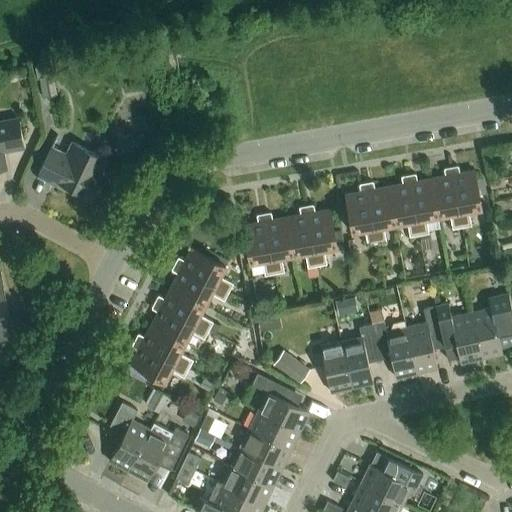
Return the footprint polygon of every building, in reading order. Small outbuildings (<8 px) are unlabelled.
[(139,43),(125,46),(130,65),(144,61),(139,43)] [(50,63),(35,66),(37,76),(40,75),(40,77),(44,96),(56,93),(52,74),(50,63)] [(0,152),(0,151),(23,147),(18,119),(0,122),(0,170),(3,170),(0,152)] [(100,171),(106,158),(72,142),(66,154),(51,147),(37,175),(65,188),(66,186),(93,199),(105,173),(100,171)] [(458,165),(451,167),(461,227),(471,225),(468,210),(481,208),(474,170),(460,172),(458,165)] [(452,228),(461,227),(451,167),(443,168),(445,175),(431,178),(438,215),(449,213),(452,228)] [(426,218),(438,215),(431,178),(417,180),(416,173),(408,175),(419,234),(429,233),(426,218)] [(409,236),(419,234),(408,175),(401,176),(402,183),(388,185),(395,223),(407,221),(409,236)] [(383,225),(395,223),(388,185),(374,187),(373,180),(366,182),(377,242),(386,240),(383,225)] [(377,242),(366,182),(358,183),(360,190),(345,193),(351,231),(364,228),(367,244),(377,242)] [(314,204),(306,206),(317,265),(327,263),(324,248),(336,246),(330,209),(315,211),(314,204)] [(286,216),(293,254),(305,252),(307,267),(317,265),(306,206),(299,207),(300,214),(286,216)] [(271,212),(264,213),(274,273),(284,271),(281,256),(293,254),(286,216),(272,219),(271,212)] [(265,275),(274,273),(264,213),(256,215),(257,222),(243,224),(250,262),(262,260),(265,275)] [(429,233),(422,234),(423,243),(430,241),(429,233)] [(239,286),(233,283),(219,275),(225,264),(192,246),(185,260),(178,256),(175,263),(228,292),(235,295),(239,286)] [(172,286),(205,303),(210,293),(224,300),(228,292),(175,263),(172,270),(178,273),(172,286)] [(156,302),(208,329),(213,321),(199,314),(205,303),(172,286),(166,298),(160,295),(156,302)] [(492,307),(471,311),(481,357),(502,353),(499,337),(511,333),(511,310),(508,292),(505,293),(504,290),(495,292),(496,295),(489,296),(490,301),(492,307)] [(152,325),(185,342),(190,331),(204,338),(208,329),(156,302),(153,309),(159,312),(152,325)] [(471,311),(451,316),(448,302),(435,305),(444,345),(456,343),(460,362),(481,357),(471,311)] [(406,326),(416,372),(437,367),(433,348),(444,345),(435,305),(423,308),(426,322),(406,326)] [(278,309),(257,313),(260,330),(281,326),(278,309)] [(386,331),(384,321),(381,310),(370,312),(372,323),(371,323),(379,358),(390,355),(395,377),(416,372),(406,326),(404,321),(393,324),(391,330),(386,331)] [(7,317),(0,317),(0,340),(10,338),(7,317)] [(361,337),(341,341),(352,387),(372,382),(367,360),(379,358),(371,323),(359,326),(361,337)] [(135,340),(188,368),(193,359),(179,352),(185,342),(152,325),(145,337),(139,333),(135,340)] [(188,368),(135,340),(131,346),(138,350),(131,363),(164,381),(170,369),(184,376),(188,368)] [(331,392),(352,387),(341,341),(320,346),(331,392)] [(310,369),(283,349),(273,364),(299,383),(310,369)] [(252,383),(267,390),(257,410),(300,430),(309,411),(296,405),(302,394),(258,372),(252,383)] [(205,376),(200,385),(211,391),(216,382),(205,376)] [(217,390),(226,395),(229,390),(220,385),(217,390)] [(168,395),(156,388),(147,404),(159,410),(168,395)] [(222,403),(226,395),(217,390),(213,399),(222,403)] [(109,460),(128,470),(150,428),(131,418),(136,409),(122,402),(105,434),(119,441),(109,460)] [(182,419),(194,426),(200,414),(188,407),(182,419)] [(300,430),(257,410),(248,428),(291,449),(300,430)] [(209,432),(209,431),(216,416),(206,412),(199,427),(209,432)] [(128,470),(147,480),(156,463),(168,469),(187,434),(175,427),(172,432),(153,422),(150,428),(128,470)] [(209,432),(199,427),(194,439),(209,446),(215,434),(209,431),(209,432)] [(291,449),(248,428),(239,447),(282,467),(291,449)] [(282,467),(239,447),(230,465),(273,486),(282,467)] [(188,451),(181,464),(194,470),(201,457),(188,451)] [(398,461),(392,474),(370,463),(360,482),(403,503),(408,492),(412,494),(422,474),(398,461)] [(189,482),(194,470),(181,464),(176,476),(189,482)] [(273,486),(230,465),(222,483),(264,504),(273,486)] [(337,470),(332,480),(345,486),(350,476),(337,470)] [(351,501),(373,511),(398,511),(403,503),(360,482),(351,501)] [(199,511),(260,511),(264,504),(222,483),(212,503),(199,497),(193,509),(199,511)] [(327,501),(322,510),(327,511),(339,511),(342,508),(327,501)] [(373,511),(351,501),(345,511),(373,511)]
